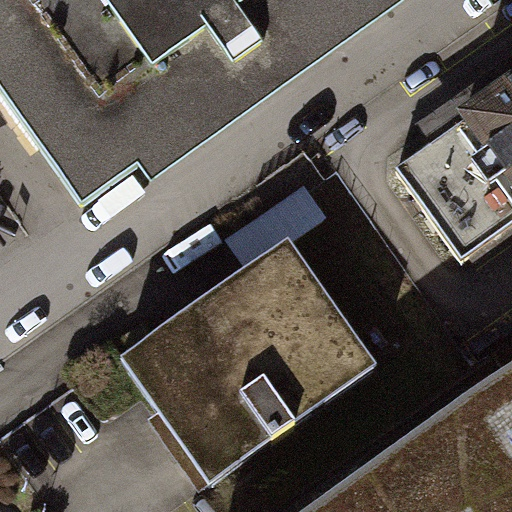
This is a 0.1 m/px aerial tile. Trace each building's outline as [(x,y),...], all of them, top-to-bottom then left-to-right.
[(0,0),(0,93),(80,204),(144,158),(160,179),(410,0),(0,0)] [(511,75),(388,164),(464,270),(511,235),(511,75)] [(291,249),(127,365),(215,488),(379,373),(291,249)] [(511,511),(511,376),(447,422),(508,511),(511,511)] [(508,511),(447,422),(317,511),(508,511)]
